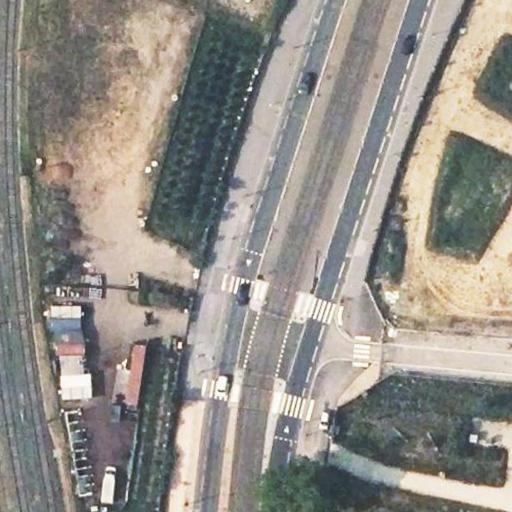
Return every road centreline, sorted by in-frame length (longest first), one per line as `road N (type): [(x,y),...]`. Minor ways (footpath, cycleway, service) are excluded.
road 1 (tertiary): [(337,0),(239,303),(210,511)]
road 2 (tertiary): [(306,346),(415,0)]
road 3 (residential): [(306,346),(511,365)]
road 4 (tertiary): [(271,511),(306,346)]
